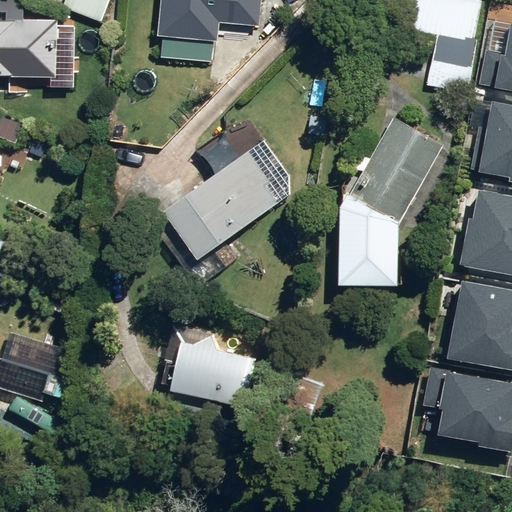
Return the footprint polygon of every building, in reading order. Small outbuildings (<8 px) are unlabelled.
[(68,0),(65,7),(103,21),(110,0),(68,0)] [(163,58),(215,62),(216,42),(222,43),(224,23),(264,26),(265,0),(163,0),(161,36),(165,36),(163,58)] [(445,0),(411,0),(405,31),(438,37),(428,91),(467,98),(478,43),(473,42),(477,27),(481,7),(445,0)] [(489,41),(511,46),(511,6),(497,3),(489,41)] [(0,76),(59,77),(60,19),(0,18),(0,76)] [(11,112),(30,113),(31,96),(12,95),(11,112)] [(511,111),(486,150),(511,167),(511,111)] [(342,283),(400,284),(401,221),(444,148),(395,119),(343,207),(342,283)] [(121,172),(136,178),(148,150),(132,144),(121,172)] [(170,200),(204,251),(282,197),(269,177),(272,175),(252,145),(170,200)] [(462,245),(478,247),(479,233),(464,232),(462,245)] [(66,320),(40,313),(33,341),(59,348),(66,320)] [(173,394),(247,411),(258,365),(217,355),(213,344),(173,334),(165,368),(178,371),(173,394)] [(57,366),(17,364),(15,389),(55,392),(57,366)]
